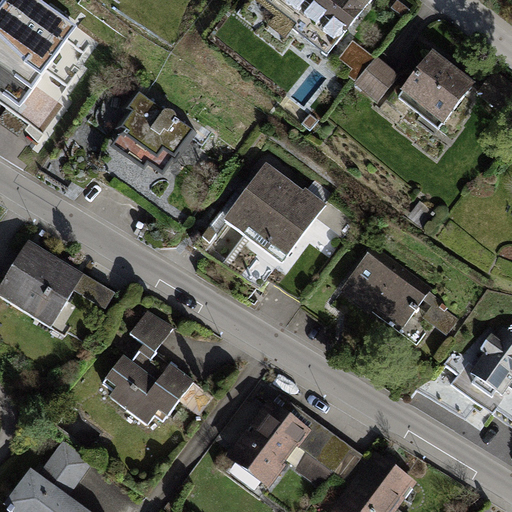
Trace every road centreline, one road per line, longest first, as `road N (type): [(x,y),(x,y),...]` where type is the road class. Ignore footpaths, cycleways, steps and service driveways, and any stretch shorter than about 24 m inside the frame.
road 1 (residential): [(0,178),(511,491)]
road 2 (unknown): [(270,343),(139,511)]
